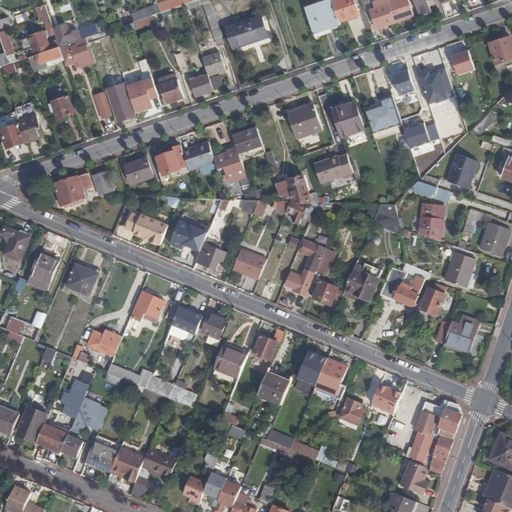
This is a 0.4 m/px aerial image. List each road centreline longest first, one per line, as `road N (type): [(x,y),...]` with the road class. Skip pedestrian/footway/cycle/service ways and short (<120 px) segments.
road 1 (residential): [(511,9),(12,180),(0,191)]
road 2 (residential): [(0,198),(484,402)]
road 3 (residential): [(136,511),(0,454)]
